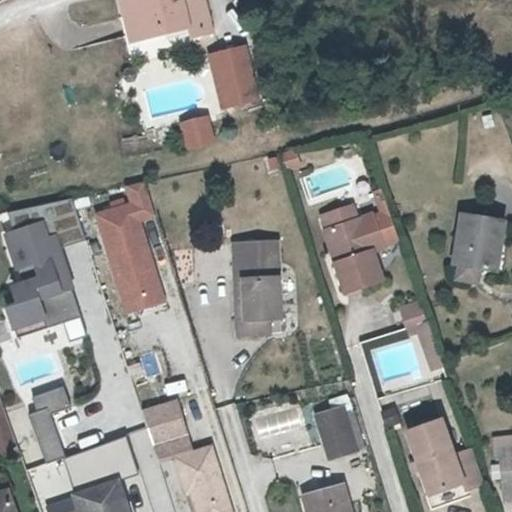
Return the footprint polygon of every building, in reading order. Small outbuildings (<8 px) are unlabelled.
[(165,28),(192,21),(187,2),(186,0),(138,0),(126,4),(136,41),(166,34),(165,28)] [(207,0),(193,0),(187,2),(192,21),(194,30),(196,36),(216,31),(207,0)] [(194,30),(192,21),(165,28),(166,34),(167,37),(194,30)] [(223,55),(235,104),(259,98),(247,49),(223,55)] [(235,104),(223,55),(214,57),(227,106),(235,104)] [(179,118),(188,147),(213,139),(205,111),(179,118)] [(135,193),(95,204),(126,311),(166,299),(135,193)] [(329,219),(333,232),(360,223),(355,210),(329,219)] [(62,237),(77,231),(70,212),(55,218),(62,237)] [(364,221),(376,255),(388,251),(387,248),(402,243),(392,214),(377,219),(376,217),(364,221)] [(463,215),(454,263),(497,271),(506,222),(463,215)] [(52,218),(4,232),(19,280),(0,285),(0,302),(11,339),(82,318),(52,218)] [(345,264),(339,266),(350,297),(386,284),(364,221),(360,223),(333,232),(345,264)] [(327,234),(339,266),(345,264),(333,232),(327,234)] [(283,246),(269,247),(269,282),(284,282),(283,246)] [(269,282),(269,247),(246,247),(237,247),(238,286),(246,286),(246,300),(238,300),(240,338),(275,339),(275,322),(286,323),(284,282),(269,282)] [(428,312),(425,307),(407,313),(408,318),(428,312)] [(428,312),(408,318),(413,332),(433,326),(428,312)] [(429,356),(442,352),(433,328),(433,326),(413,332),(411,333),(414,341),(423,339),(429,356)] [(442,352),(429,356),(438,379),(451,374),(446,362),(442,352)] [(63,384),(31,395),(36,408),(28,411),(45,461),(64,455),(50,412),(70,406),(63,384)] [(2,398),(0,398),(0,422),(10,419),(2,398)] [(182,409),(149,420),(160,452),(193,441),(182,409)] [(349,413),(323,421),(335,464),(362,454),(349,413)] [(10,419),(0,422),(0,464),(23,456),(10,419)] [(422,461),(426,472),(434,495),(467,485),(470,493),(491,486),(487,474),(479,451),(458,458),(445,424),(413,435),(422,461)] [(511,437),(498,439),(500,454),(505,453),(508,490),(511,489),(511,437)] [(199,460),(193,441),(160,452),(165,470),(181,465),(199,460)] [(235,511),(225,479),(217,454),(199,460),(181,465),(192,501),(198,499),(201,511),(235,511)] [(426,472),(422,461),(412,464),(415,476),(426,472)] [(81,505),(124,491),(119,479),(78,492),(81,505)] [(130,511),(124,491),(81,505),(83,511),(130,511)] [(311,508),(312,511),(354,511),(350,496),(311,508)] [(0,511),(16,511),(12,500),(0,503),(0,511)]
